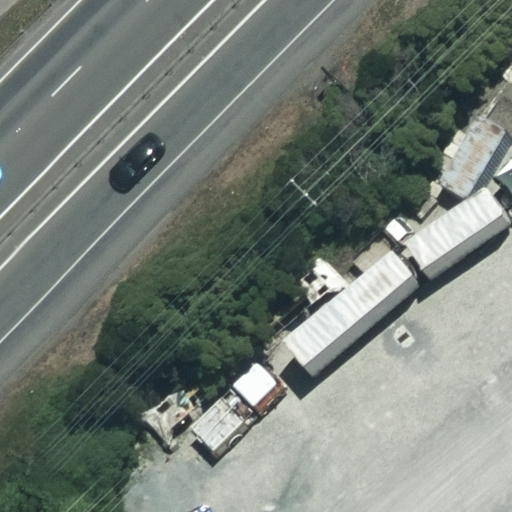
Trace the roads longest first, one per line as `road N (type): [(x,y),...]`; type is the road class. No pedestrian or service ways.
road 1 (trunk): [(295,0),(0,314)]
road 2 (trunk): [(0,149),(145,0)]
